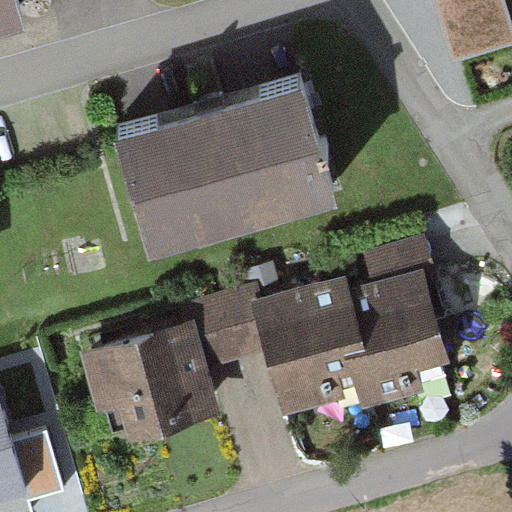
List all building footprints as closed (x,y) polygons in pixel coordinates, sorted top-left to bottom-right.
[(511,12),(508,0),(436,0),(453,56),(511,37),(511,12)] [(109,125),(145,245),(325,191),(289,71),(109,125)] [(399,243),(252,290),(265,332),(284,391),(355,368),(361,388),(437,364),(399,243)] [(179,313),(192,355),(265,332),(252,290),(179,313)] [(134,422),(206,399),(192,355),(179,313),(83,343),(101,401),(125,393),(134,422)] [(0,406),(0,511),(32,502),(29,489),(61,479),(45,423),(8,434),(0,406)]
